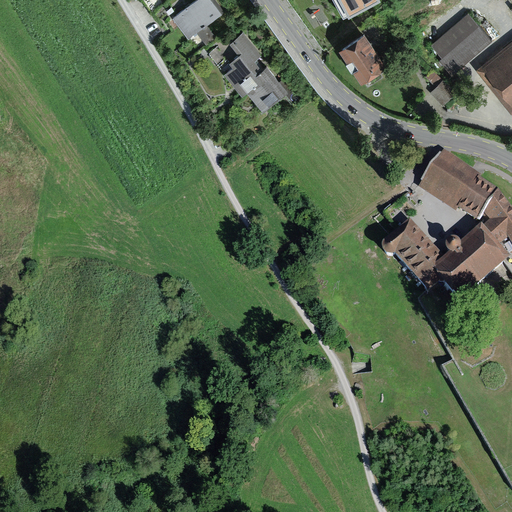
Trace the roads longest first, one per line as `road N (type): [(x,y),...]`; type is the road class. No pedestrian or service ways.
road 1 (track): [(121,0),(327,348),(384,511)]
road 2 (secondary): [(511,160),(400,130),(358,110),(266,0)]
